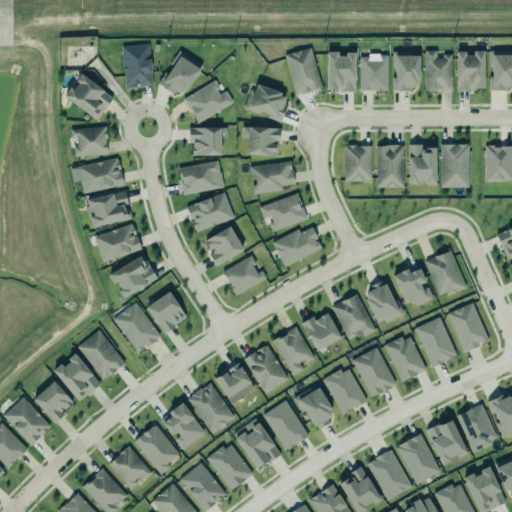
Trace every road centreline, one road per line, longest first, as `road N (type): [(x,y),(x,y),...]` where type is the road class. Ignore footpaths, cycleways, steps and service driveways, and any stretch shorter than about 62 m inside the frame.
road 1 (residential): [(511,353),(454,221),(431,218),(338,261),(170,367),(10,511)]
road 2 (residential): [(511,118),(316,118),(323,189),(355,253)]
road 3 (residential): [(511,356),(374,425),(240,511)]
road 4 (residential): [(147,125),(158,218),(223,332)]
